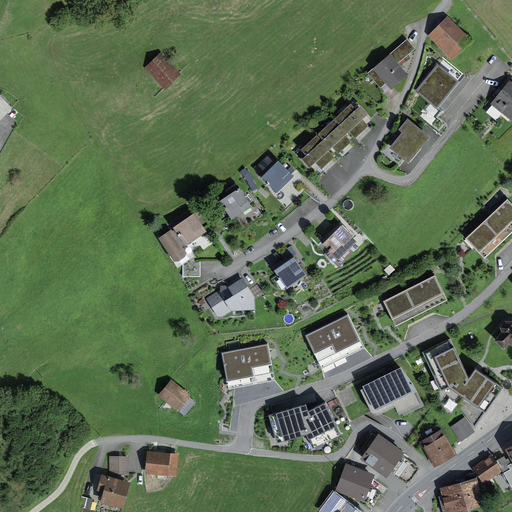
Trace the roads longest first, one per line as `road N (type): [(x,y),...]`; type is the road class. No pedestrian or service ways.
road 1 (residential): [(444,0),(375,142),(343,183),(258,247),(191,281)]
road 2 (residential): [(511,266),(453,321),(341,376),(263,401),(250,448)]
road 3 (residential): [(438,473),(368,419),(330,454),(250,448)]
road 4 (residential): [(250,448),(97,438)]
